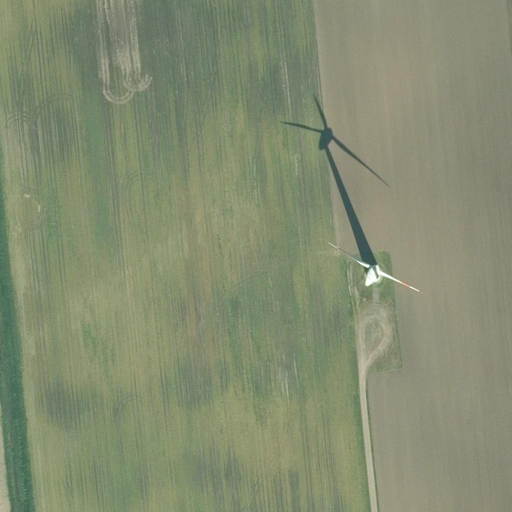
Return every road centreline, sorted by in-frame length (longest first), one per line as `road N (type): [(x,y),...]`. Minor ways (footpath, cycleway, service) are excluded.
road 1 (track): [(29,511),(0,209)]
road 2 (track): [(367,305),(353,351),(371,511)]
